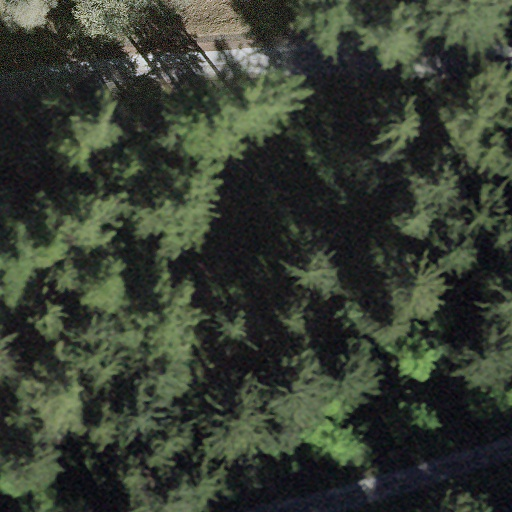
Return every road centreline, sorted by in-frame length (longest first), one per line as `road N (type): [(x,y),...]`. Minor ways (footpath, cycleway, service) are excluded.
road 1 (track): [(511,80),(348,74),(0,95)]
road 2 (track): [(511,448),(284,511)]
